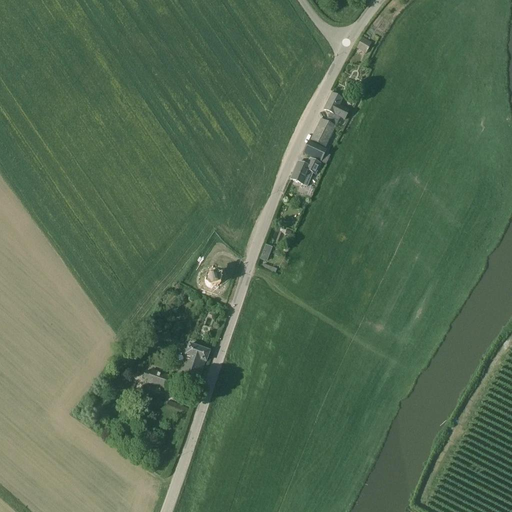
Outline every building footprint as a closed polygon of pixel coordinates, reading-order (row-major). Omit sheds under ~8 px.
[(361,38),(355,52),(365,57),(372,42),(361,38)] [(348,113),(344,110),(338,107),(341,100),(331,95),(323,112),(330,115),(326,124),(320,121),(310,143),(325,150),(335,128),(339,120),(344,122),(348,113)] [(329,157),(325,155),(325,153),(307,144),(302,155),(320,164),(321,163),(325,165),(329,157)] [(306,188),(312,175),(315,176),(320,165),(309,160),(305,168),(297,164),(290,182),(306,188)] [(220,282),(219,279),(217,276),(214,274),(210,274),(207,276),(205,279),(204,282),(205,286),(207,288),(210,290),(214,290),(217,288),(219,286),(220,282)] [(188,346),(176,378),(192,384),(197,385),(208,353),(188,346)] [(150,373),(145,372),(142,379),(147,381),(146,384),(166,391),(171,377),(151,370),(150,373)]
